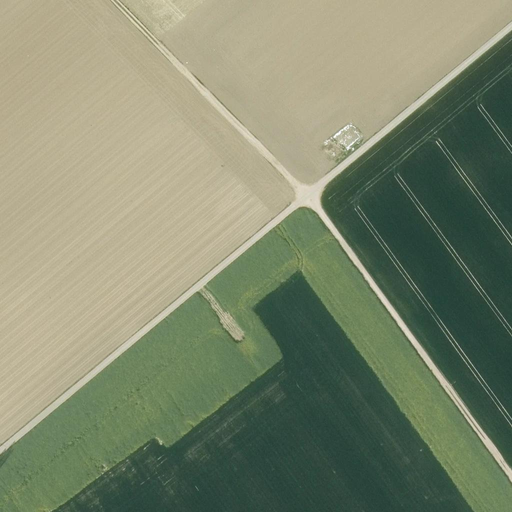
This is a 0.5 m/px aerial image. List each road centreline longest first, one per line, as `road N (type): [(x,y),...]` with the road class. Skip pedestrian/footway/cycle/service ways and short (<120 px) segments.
road 1 (track): [(0,448),(511,22)]
road 2 (track): [(114,0),(305,194),(511,477)]
